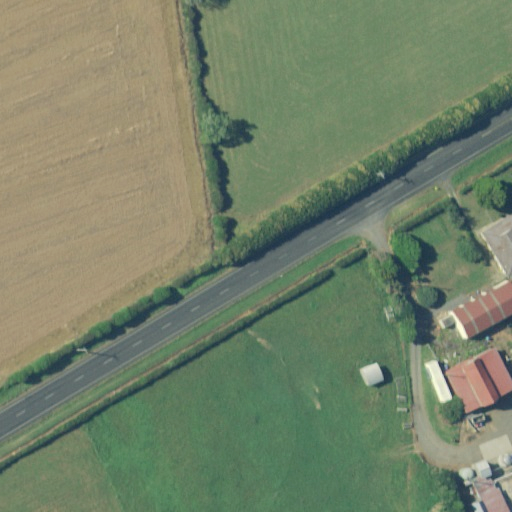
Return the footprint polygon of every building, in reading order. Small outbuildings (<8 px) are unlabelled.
[(511,213),(511,212),(479,230),(506,278),(511,274),(511,213)] [(466,255),(452,263),(456,270),(470,263),(466,255)] [(511,284),(509,279),(449,310),(450,313),(439,319),(445,329),(456,323),(463,338),(511,311),(511,284)] [(486,352),(461,364),(482,406),(507,394),(486,352)] [(378,397),(362,404),(370,422),(386,415),(378,397)] [(462,491),(468,488),(476,505),(472,507),(473,511),(511,511),(511,473),(490,483),(481,465),(455,477),(462,491)]
